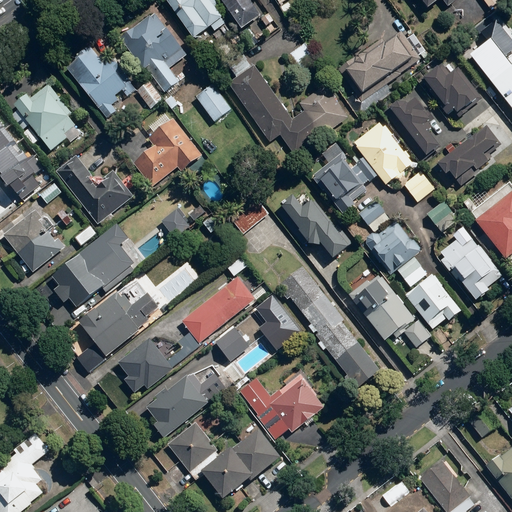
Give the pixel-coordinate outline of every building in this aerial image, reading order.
[(171,0),(199,37),(214,27),(218,33),(229,24),(225,18),(227,17),(214,0),(171,0)] [(266,15),(255,0),(226,0),(247,29),(266,15)] [(422,0),(432,11),(445,0),(446,0),(452,7),(459,0),(422,0)] [(487,0),(494,9),(505,0),(487,0)] [(124,39),(149,70),(150,69),(168,93),(183,82),(172,68),(191,54),(159,13),(124,39)] [(271,13),(264,19),(274,33),(282,27),(271,13)] [(492,42),(476,55),(511,101),(511,36),(501,22),(486,34),(492,42)] [(420,54),(404,33),(369,59),(364,53),(347,66),(368,94),(420,54)] [(130,98),(140,90),(124,69),(125,67),(118,58),(110,65),(96,47),(69,68),(109,118),(120,110),(116,105),(124,99),(121,95),(125,92),(130,98)] [(229,83),(269,138),(273,143),(283,136),(298,157),(353,117),(338,96),(333,99),(324,87),(302,103),(307,110),(296,118),(256,64),(229,83)] [(463,115),(485,98),(463,69),(453,76),(445,66),(424,82),(449,115),(458,108),(463,115)] [(166,100),(152,82),(140,91),(153,109),(166,100)] [(237,109),(216,82),(197,96),(217,124),(237,109)] [(68,134),(80,126),(73,117),(77,114),(54,83),(35,98),(33,95),(18,106),(53,151),(71,138),(68,134)] [(412,105),(407,98),(388,112),(425,160),(452,139),(420,99),(412,105)] [(154,125),(152,126),(153,128),(149,132),(154,137),(152,139),(159,146),(137,165),(156,188),(181,168),(185,172),(207,154),(177,118),(173,121),(167,114),(160,119),(158,117),(152,122),(154,125)] [(0,176),(7,185),(9,184),(21,200),(40,185),(33,176),(43,168),(32,154),(27,158),(0,122),(0,176)] [(385,122),(357,144),(389,184),(417,163),(385,122)] [(491,155),(504,144),(489,126),(442,163),(452,175),(456,173),(463,182),(493,158),(491,155)] [(372,189),(368,184),(371,181),(372,182),(380,175),(367,158),(355,167),(349,160),(351,159),(347,153),(316,177),(326,190),(331,187),(351,212),(361,205),(357,201),(372,189)] [(100,225),(137,196),(132,190),(130,191),(121,179),(123,178),(117,171),(106,179),(103,175),(98,179),(80,155),(59,171),(100,225)] [(437,191),(423,172),(407,184),(421,203),(437,191)] [(58,184),(43,195),(50,203),(64,193),(58,184)] [(511,184),(476,213),(511,259),(511,184)] [(481,186),(463,200),(473,212),(490,198),(481,186)] [(338,229),(318,201),(314,203),(307,193),(288,208),(316,246),(321,241),(335,260),(356,244),(342,226),(338,229)] [(273,214),(259,197),(232,219),(246,236),(273,214)] [(394,218),(379,200),(363,214),(378,232),(394,218)] [(462,220),(447,200),(430,214),(445,233),(462,220)] [(208,214),(201,206),(191,215),(199,223),(208,214)] [(194,226),(181,209),(164,222),(178,239),(194,226)] [(43,222),(46,219),(40,210),(7,235),(37,274),(69,249),(61,239),(58,241),(43,222)] [(223,227),(213,215),(205,221),(215,233),(223,227)] [(384,234),(382,231),(368,242),(394,274),(425,250),(401,220),(384,234)] [(126,236),(117,225),(56,276),(63,285),(56,290),(68,304),(74,299),(83,308),(131,268),(113,247),(126,236)] [(100,234),(94,226),(77,239),(84,247),(100,234)] [(464,248),(458,241),(442,253),(481,302),(495,291),(493,288),(507,277),(477,239),(464,248)] [(251,266),(244,257),(230,269),(238,277),(251,266)] [(431,274),(418,258),(401,272),(414,288),(431,274)] [(348,320),(308,268),(284,287),(361,388),(382,371),(345,322),(348,320)] [(382,281),(378,275),(352,294),(388,342),(419,319),(387,277),(382,281)] [(452,322),(465,312),(436,276),(410,296),(436,328),(448,317),(452,322)] [(128,380),(139,394),(148,386),(151,390),(178,370),(175,367),(203,345),(260,301),(241,277),(184,321),(192,331),(179,342),(184,348),(170,359),(154,339),(122,363),(132,376),(128,380)] [(148,297),(139,285),(135,288),(128,288),(83,323),(99,343),(80,358),(92,373),(127,345),(155,322),(151,317),(164,307),(153,293),(148,297)] [(267,321),(257,329),(278,354),(301,335),(270,298),(257,309),(267,321)] [(432,339),(419,322),(407,332),(420,348),(432,339)] [(219,343),(238,367),(234,370),(235,372),(230,376),(238,385),(255,372),(242,356),(255,346),(239,327),(219,343)] [(156,424),(167,438),(214,403),(213,402),(232,388),(221,373),(204,385),(196,374),(151,408),(160,421),(156,424)] [(326,405),(307,380),(277,402),(260,378),(242,391),(278,440),(292,430),(295,434),(329,409),(326,405)] [(488,405),(470,419),(484,437),(502,423),(488,405)] [(237,446),(223,456),(220,451),(222,450),(218,445),(216,446),(199,423),(171,444),(180,456),(178,458),(183,465),(185,463),(199,481),(209,474),(228,501),(287,457),(266,429),(240,449),(237,446)] [(25,449),(0,469),(0,509),(2,511),(24,511),(47,494),(40,484),(46,479),(35,466),(54,451),(39,433),(23,447),(25,449)] [(511,446),(490,465),(511,492),(511,446)] [(444,459),(421,477),(449,511),(452,511),(469,499),(473,496),(444,459)] [(411,492),(401,480),(383,495),(392,507),(411,492)] [(469,511),(469,510),(475,506),(469,499),(452,511),(469,511)]
